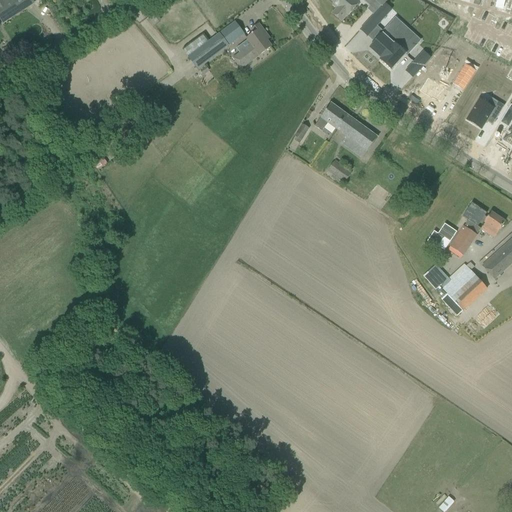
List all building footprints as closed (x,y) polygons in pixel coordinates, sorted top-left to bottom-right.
[(1,0),(0,0),(0,19),(2,23),(33,3),(31,0),(8,0),(4,3),(1,0)] [(332,14),(341,22),(347,15),(348,16),(359,3),(355,0),(329,0),(338,7),(332,14)] [(373,16),(368,22),(368,23),(375,28),(376,26),(384,17),(378,11),(373,16)] [(188,58),(194,66),(197,69),(243,34),(235,23),(188,58)] [(374,44),(369,49),(380,59),(379,60),(380,61),(408,29),(401,23),(387,39),(382,35),(374,44)] [(233,58),(241,69),(259,56),(271,47),(267,41),(269,39),(258,25),(251,30),(254,34),(246,39),(251,45),(233,58)] [(408,29),(380,61),(391,71),(405,55),(406,55),(401,51),(415,36),(408,29)] [(423,53),(413,64),(419,69),(420,70),(430,59),(423,53)] [(466,65),(453,86),(463,92),(476,72),(466,65)] [(427,78),(419,92),(433,100),(442,105),(449,93),(440,87),(441,86),(427,78)] [(479,101),(466,121),(481,130),(486,122),(492,126),(503,107),(492,100),(488,106),(479,101)] [(327,124),(346,137),(341,144),(362,159),(377,138),(331,104),(314,126),(321,132),(327,124)] [(292,141),(299,145),(308,129),(301,124),(292,141)] [(511,125),(510,124),(501,139),(509,145),(511,146),(511,125)] [(335,161),(327,172),(343,184),(351,174),(335,161)] [(485,223),(482,228),(488,234),(494,238),(505,222),(491,212),(486,219),(484,217),(486,214),(471,204),(467,211),(473,216),(469,221),(477,227),(481,221),(484,223),(485,223)] [(447,250),(460,259),(480,229),(477,227),(469,221),(468,220),(447,250)] [(433,231),(426,242),(436,248),(443,238),(449,241),(456,232),(444,224),(437,234),(433,231)] [(511,263),(511,239),(482,267),(494,280),(511,263)] [(442,290),(462,312),(487,290),(466,267),(442,290)] [(477,339),(482,334),(473,324),(467,328),(477,339)]
